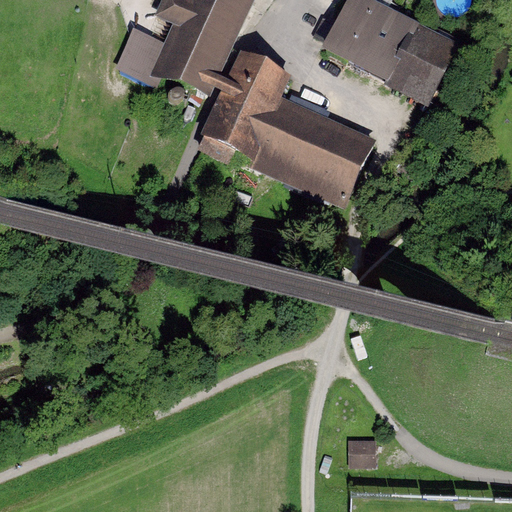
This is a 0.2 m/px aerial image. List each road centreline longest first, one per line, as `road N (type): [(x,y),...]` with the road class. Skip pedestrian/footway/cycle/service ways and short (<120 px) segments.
road 1 (residential): [(0,335),(34,330),(93,302),(135,264),(239,53),(286,0)]
road 2 (track): [(337,345),(0,478)]
road 3 (track): [(337,345),(396,430),(437,463),(511,478)]
road 4 (track): [(310,511),(315,416),(337,345)]
